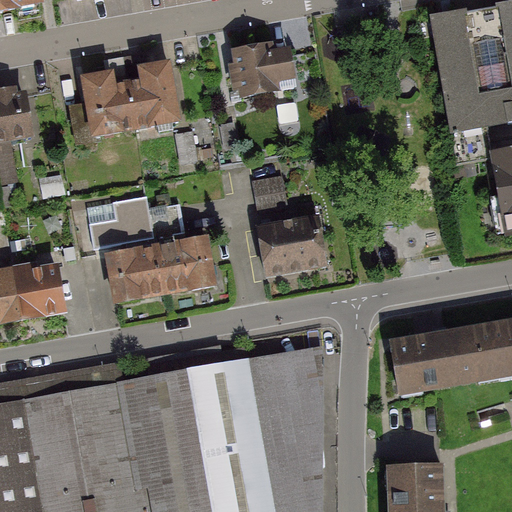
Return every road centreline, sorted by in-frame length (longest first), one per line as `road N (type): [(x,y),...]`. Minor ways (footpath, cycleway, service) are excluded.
road 1 (residential): [(0,364),(352,302)]
road 2 (residential): [(309,0),(0,53)]
road 3 (residential): [(352,511),(352,302)]
road 4 (residential): [(352,302),(511,276)]
